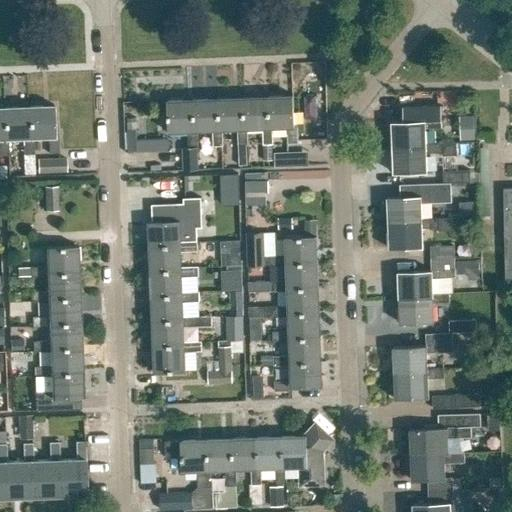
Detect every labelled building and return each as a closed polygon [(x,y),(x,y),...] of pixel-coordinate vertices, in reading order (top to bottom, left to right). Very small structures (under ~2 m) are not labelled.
[(269,128),(271,128),(271,130),(286,129),(287,145),(297,145),(296,127),(294,127),(292,96),(267,97),(269,128)] [(271,146),(271,130),(271,128),(269,128),(267,97),(242,98),(243,129),(246,129),(246,130),(262,130),(262,146),(271,146)] [(242,98),(217,99),(218,130),(221,130),(221,132),(237,131),(237,147),(247,147),(246,130),(246,129),(243,129),(242,98)] [(221,148),(221,132),(221,130),(218,130),(217,99),(166,102),(168,134),(187,133),(187,149),(197,149),(196,133),(212,132),(213,148),(221,148)] [(29,138),(32,138),(32,140),(48,139),(49,155),(58,154),(57,136),(55,137),(53,106),(28,107),(29,138)] [(441,106),(404,107),(405,123),(391,123),(392,149),(427,148),(427,145),(426,130),(442,129),(441,106)] [(28,107),(3,108),(4,139),(8,139),(8,140),(23,139),(24,156),(33,156),(32,140),(32,138),(29,138),(28,107)] [(0,156),(9,156),(8,140),(8,139),(4,139),(3,108),(0,108),(0,156)] [(474,116),(459,117),(461,141),(475,140),(474,116)] [(127,129),(127,151),(149,150),(149,138),(138,139),(138,129),(127,129)] [(427,148),(392,149),(393,175),(427,173),(426,154),(443,154),(443,156),(457,155),(456,144),(427,145),(427,148)] [(274,166),(292,166),(292,152),(274,152),(274,166)] [(65,158),(37,159),(37,173),(65,172),(65,158)] [(442,185),(447,185),(469,184),(469,172),(442,173),(442,185)] [(238,175),(224,175),(225,202),(239,201),(238,175)] [(243,203),(263,202),(262,179),(241,180),(243,203)] [(419,185),(397,186),(397,198),(387,198),(387,225),(423,224),(423,221),(422,205),(447,204),(447,185),(442,185),(419,185)] [(57,211),(57,186),(44,187),(45,211),(57,211)] [(177,223),(148,224),(149,249),(179,248),(179,245),(181,245),(180,229),(196,228),(196,219),(177,220),(177,223)] [(423,250),(423,229),(438,229),(438,221),(423,221),(423,224),(387,225),(388,250),(423,250)] [(264,267),(263,234),(245,234),(246,268),(264,267)] [(284,238),(285,258),(268,258),(269,268),(285,267),(286,267),(286,263),(317,262),(315,237),(284,238)] [(179,248),(149,249),(150,274),(180,273),(180,269),(181,269),(181,254),(197,254),(196,245),(181,245),(179,245),(179,248)] [(216,267),(241,266),(241,246),(215,247),(216,267)] [(77,247),(45,249),(46,268),(30,269),(31,279),(46,278),(47,278),(47,274),(78,273),(77,247)] [(455,248),(430,248),(430,261),(455,260),(455,248)] [(455,260),(430,261),(431,272),(397,273),(398,301),(434,299),(434,296),(434,280),(456,280),(455,260)] [(285,283),(270,284),(270,293),(286,293),(287,293),(287,288),(318,287),(317,262),(286,263),(286,267),(285,267),(285,283)] [(180,273),(150,274),(151,299),(181,298),(181,294),(183,294),(182,278),(198,278),(198,268),(181,269),(180,269),(180,273)] [(242,270),(221,271),(222,290),(243,289),(242,270)] [(47,293),(31,294),(32,304),(47,303),(49,303),(48,299),(79,298),(78,273),(47,274),(47,278),(46,278),(47,293)] [(288,314),(319,313),(318,287),(287,288),(287,293),(286,293),(286,308),(248,309),(248,320),(287,318),(288,318),(288,314)] [(232,292),(232,316),(243,315),(243,291),(232,292)] [(9,293),(9,302),(19,302),(19,293),(9,293)] [(181,298),(151,299),(152,324),(182,322),(182,319),(183,319),(182,304),(199,304),(198,294),(183,294),(181,294),(181,298)] [(434,299),(398,301),(399,325),(435,324),(434,305),(451,304),(450,295),(434,296),(434,299)] [(48,318),(32,319),(33,328),(48,328),(50,328),(50,324),(80,323),(79,298),(48,299),(49,303),(47,303),(48,318)] [(288,333),(271,334),(272,343),(288,343),(289,342),(289,339),(320,338),(319,313),(288,314),(288,318),(287,318),(288,333)] [(227,316),(227,340),(244,340),(243,316),(227,316)] [(182,322),(152,324),(153,349),(183,347),(183,345),(184,345),(184,328),(212,327),(212,318),(183,319),(182,319),(182,322)] [(448,335),(453,335),(475,334),(475,322),(448,323),(448,335)] [(48,328),(49,343),(33,343),(34,353),(50,352),(51,352),(51,349),(81,348),(80,323),(50,324),(50,328),(48,328)] [(426,336),(426,348),(393,349),(394,375),(428,374),(428,371),(427,355),(454,354),(453,335),(448,335),(426,336)] [(290,383),(274,384),(274,392),(292,392),(292,389),(322,388),(320,338),(289,339),(289,342),(288,343),(289,358),(273,358),(273,368),(289,368),(290,383)] [(22,340),(10,340),(11,351),(23,351),(22,340)] [(183,347),(153,349),(154,374),(185,372),(185,354),(201,353),(201,344),(184,345),(183,345),(183,347)] [(51,352),(50,352),(50,368),(34,368),(34,379),(51,378),(52,378),(52,374),(82,373),(81,348),(51,349),(51,352)] [(232,386),(231,348),(218,348),(219,374),(207,374),(207,387),(232,386)] [(21,353),(13,354),(14,365),(22,364),(21,353)] [(428,374),(394,375),(394,401),(429,399),(428,380),(444,380),(444,371),(428,371),(428,374)] [(52,378),(51,378),(51,393),(35,393),(36,411),(65,410),(65,399),(83,398),(82,373),(52,374),(52,378)] [(479,396),(432,398),(433,411),(479,409),(479,396)] [(31,415),(20,415),(21,439),(32,439),(31,415)] [(471,439),(471,429),(480,429),(480,416),(437,418),(438,429),(409,430),(411,457),(448,455),(447,440),(471,439)] [(324,480),(322,452),(332,441),(315,426),(305,437),(279,437),(280,467),(286,467),(286,469),(301,468),(301,473),(307,479),(307,486),(318,486),(324,480)] [(279,437),(255,438),(256,468),(260,468),(260,470),(276,469),(276,485),(286,485),(286,469),(286,467),(280,467),(279,437)] [(75,439),(76,456),(58,456),(58,474),(57,474),(58,494),(85,493),(85,473),(86,473),(85,438),(75,439)] [(255,438),(230,439),(231,469),(235,469),(235,472),(250,471),(251,487),(260,486),(260,470),(260,468),(256,468),(255,438)] [(48,457),(32,457),(33,475),(31,475),(32,495),(58,494),(57,474),(58,474),(58,456),(57,439),(47,439),(48,457)] [(235,487),(235,472),(235,469),(231,469),(230,439),(204,440),(205,470),(210,470),(210,472),(225,472),(225,488),(235,487)] [(33,475),(32,457),(31,440),(22,440),(23,458),(6,458),(7,476),(5,476),(6,496),(32,495),(31,475),(33,475)] [(211,488),(210,472),(210,470),(205,470),(204,440),(180,441),(180,442),(164,443),(165,459),(180,459),(181,473),(196,473),(197,489),(211,488)] [(448,455),(411,457),(412,482),(427,481),(428,493),(453,492),(452,479),(445,479),(445,466),(466,465),(466,455),(448,455)] [(283,487),(270,487),(271,507),(284,507),(283,487)] [(453,511),(453,492),(428,493),(428,505),(413,506),(412,511),(453,511)] [(193,511),(193,499),(192,494),(167,495),(168,511),(193,511)] [(342,494),(332,495),(332,504),(342,504),(342,494)]
